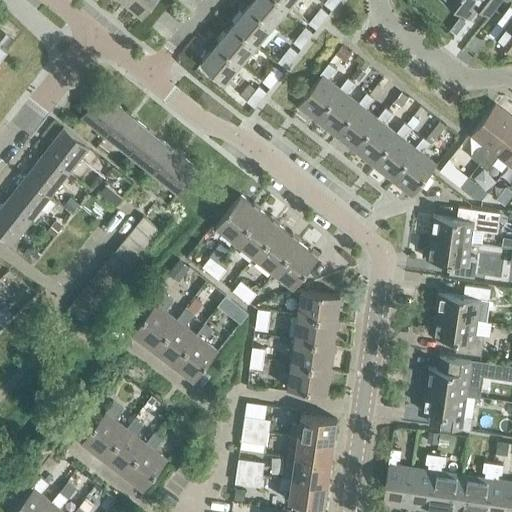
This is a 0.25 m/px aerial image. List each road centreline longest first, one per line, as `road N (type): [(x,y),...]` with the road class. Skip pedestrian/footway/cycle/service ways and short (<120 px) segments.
road 1 (residential): [(362,406),(382,255),(237,136),(208,127),(149,78)]
road 2 (residential): [(511,79),(467,82),(375,12),(374,0)]
road 3 (residential): [(362,406),(232,391),(223,418)]
road 4 (residential): [(0,151),(92,33)]
